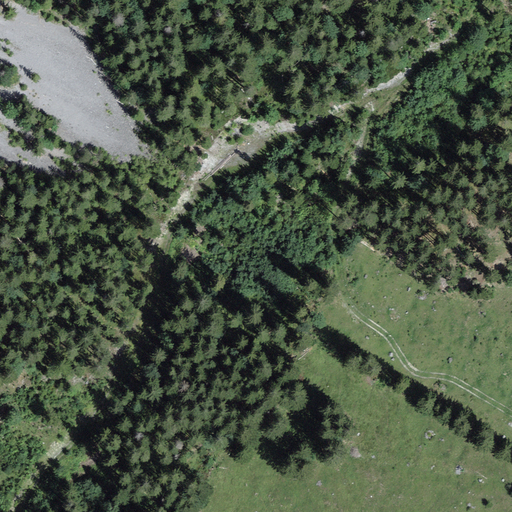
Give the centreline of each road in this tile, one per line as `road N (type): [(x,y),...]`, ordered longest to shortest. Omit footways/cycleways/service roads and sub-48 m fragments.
road 1 (track): [(20,511),(143,341),(177,221),(213,178),(254,149),(309,132),(401,81),(460,36),(490,0)]
road 2 (track): [(401,81),(360,139),(334,212),(335,277),(354,320),(394,342)]
